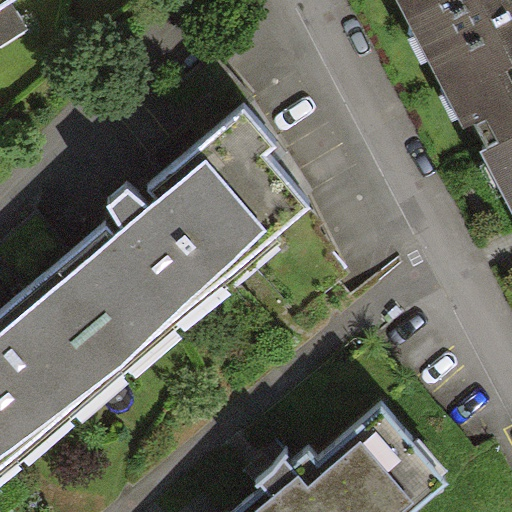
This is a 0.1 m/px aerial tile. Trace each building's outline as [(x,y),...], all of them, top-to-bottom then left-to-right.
[(0,0),(0,8),(12,0),(0,0)] [(511,0),(408,0),(480,137),(511,120),(511,0)] [(0,460),(314,189),(229,92),(0,290),(0,460)] [(511,120),(480,137),(511,197),(511,120)] [(393,511),(442,470),(375,392),(236,511),(393,511)]
